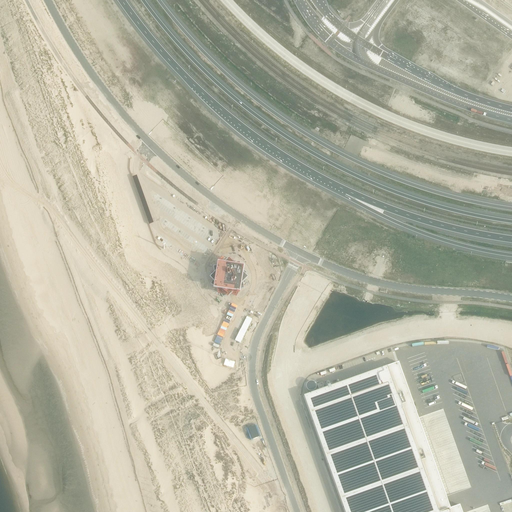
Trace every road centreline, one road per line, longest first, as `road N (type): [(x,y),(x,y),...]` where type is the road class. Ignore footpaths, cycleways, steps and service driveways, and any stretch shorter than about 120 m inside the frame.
road 1 (secondary): [(511,208),(438,193),(323,144),(233,80),(158,0)]
road 2 (secondary): [(441,207),(305,151),(216,82),(142,0)]
road 3 (unclassified): [(48,0),(93,79),(147,142),(193,185),(299,254)]
road 4 (trunk): [(120,0),(220,109),(347,191)]
road 5 (unclassified): [(296,511),(251,366),(261,327),(299,254)]
road 6 (unclassified): [(299,254),(417,291),(511,298)]
road 7 (trunk): [(347,191),(401,225),(511,256)]
road 8 (trunk): [(347,191),(413,217),(511,239)]
road 9 (unclassified): [(355,56),(511,121)]
road 10 (unclassified): [(511,108),(386,53)]
